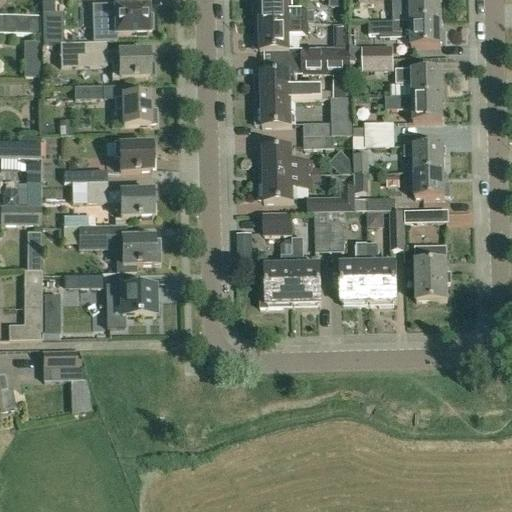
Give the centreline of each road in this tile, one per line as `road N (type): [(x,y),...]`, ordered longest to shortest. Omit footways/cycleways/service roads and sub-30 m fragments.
road 1 (residential): [(496,341),(504,321),(499,0)]
road 2 (residential): [(214,342),(207,0)]
road 3 (residential): [(214,342),(214,367),(479,353),(496,341)]
